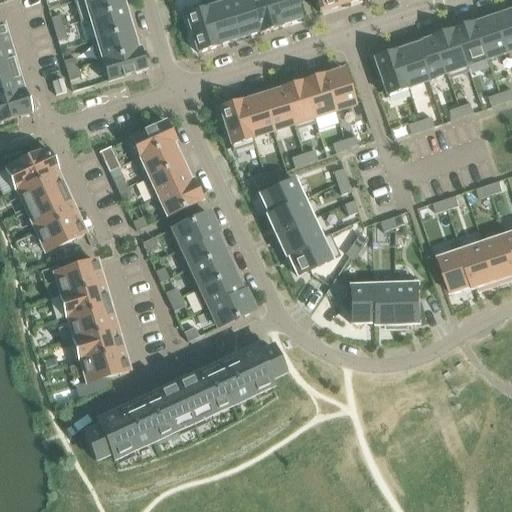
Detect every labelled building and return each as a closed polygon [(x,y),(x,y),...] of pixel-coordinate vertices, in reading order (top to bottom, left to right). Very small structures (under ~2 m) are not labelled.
[(78,1),(74,3),(80,24),(89,22),(89,21),(125,10),(121,0),(85,0),(78,2),(78,1)] [(248,0),(241,0),(228,4),(239,40),(259,33),(248,0)] [(271,0),(248,0),(260,36),(281,29),(271,0)] [(294,0),(271,0),(281,27),(301,20),(294,0)] [(337,0),(313,0),(318,14),(340,7),(337,0)] [(228,4),(207,11),(218,46),(239,40),(228,4)] [(125,10),(89,21),(89,22),(95,41),(95,42),(131,31),(125,10)] [(207,10),(185,16),(198,56),(219,49),(218,46),(207,11),(207,10)] [(511,14),(496,20),(509,55),(511,53),(511,14)] [(60,17),(50,20),(54,32),(63,29),(60,17)] [(496,20),(477,27),(489,61),(489,62),(509,55),(496,20)] [(476,24),(456,31),(468,68),(489,61),(477,27),(476,24)] [(0,28),(0,52),(8,50),(4,35),(2,28),(0,28)] [(63,29),(54,32),(57,43),(67,41),(63,29)] [(95,41),(91,43),(97,64),(101,63),(137,51),(131,31),(95,42),(95,41)] [(456,31),(435,38),(448,75),(468,68),(456,31)] [(435,40),(415,48),(428,82),(448,75),(435,40)] [(415,48),(396,54),(408,89),(428,82),(415,48)] [(0,52),(0,76),(15,72),(13,65),(8,50),(0,52)] [(137,51),(101,63),(108,84),(146,72),(139,51),(137,51)] [(394,52),(371,61),(385,98),(408,89),(394,52)] [(75,60),(63,63),(66,73),(78,70),(75,60)] [(78,70),(66,73),(69,83),(81,79),(78,70)] [(345,71),(323,78),(334,113),(357,106),(345,71)] [(15,72),(0,76),(0,100),(2,100),(21,94),(21,93),(17,79),(15,72)] [(322,76),(302,82),(314,120),(334,113),(323,78),(322,76)] [(62,81),(52,84),(55,97),(66,94),(62,81)] [(302,82),(281,89),(294,126),(314,120),(302,82)] [(282,91),(262,98),(273,133),(293,127),(282,91)] [(2,100),(0,100),(0,124),(16,120),(32,115),(29,107),(26,96),(25,93),(25,92),(21,93),(21,94),(2,100)] [(511,92),(500,96),(504,106),(511,102),(511,92)] [(500,96),(489,100),(492,109),(504,106),(500,96)] [(261,98),(241,105),(252,140),(272,133),(261,98)] [(240,102),(219,109),(232,147),(252,141),(252,140),(241,105),(240,102)] [(471,106),(459,110),(463,119),(474,115),(471,106)] [(459,110),(448,114),(451,123),(463,119),(459,110)] [(430,120),(419,123),(422,133),(433,129),(430,120)] [(419,123),(407,127),(410,137),(422,133),(419,123)] [(165,124),(125,142),(134,162),(173,145),(175,144),(174,143),(165,124)] [(355,139),(343,143),(344,145),(346,152),(358,148),(355,139)] [(343,143),(332,147),(335,156),(346,152),(344,145),(343,143)] [(173,145),(134,162),(143,182),(182,165),(173,145)] [(109,151),(99,155),(108,174),(117,170),(109,151)] [(35,158),(3,172),(13,193),(36,183),(55,174),(55,175),(58,173),(52,159),(48,152),(35,158)] [(314,153),(302,157),(303,159),(305,166),(317,162),(314,153)] [(302,157),(291,160),(294,170),(305,166),(303,159),(302,157)] [(182,165),(143,182),(152,202),(153,202),(157,200),(193,183),(190,183),(182,165)] [(342,172),(334,174),(338,185),(345,183),(342,172)] [(275,173),(263,177),(264,179),(267,186),(278,182),(275,173)] [(36,183),(13,193),(14,194),(16,192),(26,213),(65,195),(62,188),(55,175),(55,174),(36,183)] [(263,177),(252,181),(255,190),(265,187),(267,186),(264,179),(263,177)] [(121,179),(113,183),(118,194),(127,190),(121,179)] [(293,182),(259,197),(269,218),(303,202),(293,182)] [(193,183),(157,200),(166,220),(202,203),(193,183)] [(345,183),(338,185),(342,197),(349,195),(345,183)] [(499,184),(488,188),(491,198),(502,194),(499,184)] [(488,188),(476,192),(479,202),(491,198),(488,188)] [(127,190),(118,194),(123,205),(132,201),(127,190)] [(65,195),(26,213),(36,233),(55,224),(74,216),(68,202),(65,195)] [(456,199),(444,202),(448,212),(459,208),(456,199)] [(269,218),(267,219),(276,238),(312,222),(303,202),(269,218)] [(444,202),(433,206),(436,216),(448,212),(444,202)] [(352,204),(345,206),(349,218),(356,215),(352,204)] [(208,215),(167,234),(176,254),(217,235),(208,215)] [(55,224),(36,233),(46,254),(67,245),(84,237),(81,230),(74,216),(55,224)] [(402,217),(391,221),(394,231),(405,227),(402,217)] [(143,219),(132,225),(136,234),(147,228),(143,219)] [(391,221),(379,225),(382,234),(394,231),(391,221)] [(312,222),(276,238),(285,258),(287,257),(321,241),(312,222)] [(217,235),(176,254),(185,273),(224,255),(215,236),(217,235)] [(359,236),(352,246),(360,252),(367,242),(359,236)] [(153,240),(142,245),(146,255),(157,249),(153,240)] [(511,258),(506,240),(484,247),(497,284),(511,279),(511,258)] [(321,241),(287,257),(297,279),(331,263),(321,241)] [(352,246),(345,256),(353,262),(360,252),(352,246)] [(484,247),(462,254),(475,292),(497,284),(484,247)] [(462,254),(440,261),(451,297),(473,290),(462,254)] [(224,255),(185,273),(195,293),(233,275),(224,255)] [(75,269),(54,275),(61,297),(58,298),(58,299),(81,292),(101,286),(97,271),(95,263),(75,269)] [(164,270),(155,274),(160,285),(169,281),(164,270)] [(233,275),(195,293),(204,312),(242,294),(233,275)] [(81,292),(58,299),(64,320),(108,308),(106,300),(101,286),(81,292)] [(420,287),(396,288),(397,327),(421,327),(420,287)] [(396,288),(373,289),(375,328),(397,327),(396,288)] [(372,289),(349,289),(351,326),(373,326),(372,289)] [(176,290),(165,295),(169,304),(180,300),(176,290)] [(242,294),(204,312),(204,313),(208,311),(217,330),(253,314),(244,293),(242,294)] [(180,300),(169,304),(173,314),(184,309),(180,300)] [(108,308),(64,320),(64,321),(67,320),(73,341),(70,342),(94,335),(114,329),(110,314),(108,308)] [(94,335),(70,342),(77,364),(121,351),(119,344),(114,329),(94,335)] [(194,330),(183,335),(187,344),(198,339),(194,330)] [(192,379),(175,387),(184,406),(193,425),(272,389),(269,382),(284,375),(272,350),(257,356),(254,351),(236,359),(235,358),(192,378),(192,379)] [(121,351),(77,364),(77,365),(80,364),(87,386),(107,380),(127,374),(125,366),(123,358),(121,351)] [(101,429),(83,437),(95,463),(110,456),(113,462),(193,425),(184,406),(175,387),(158,395),(157,394),(113,414),(114,416),(98,423),(101,429)]
